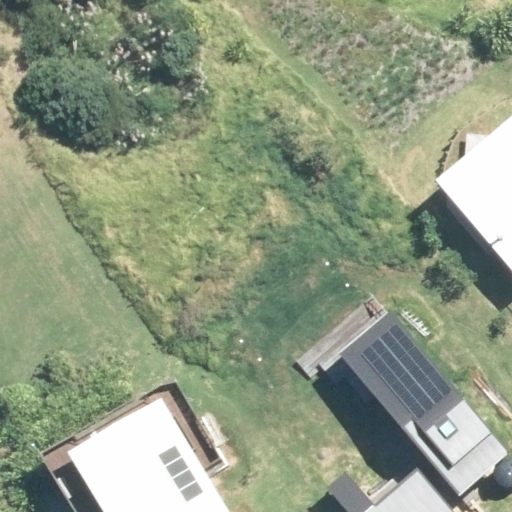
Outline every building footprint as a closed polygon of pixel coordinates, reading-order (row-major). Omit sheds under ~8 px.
[(511,126),(444,180),(511,265),(511,126)] [(510,454),(392,312),(341,354),(460,496),(510,454)] [(229,511),(161,398),(68,453),(104,511),(229,511)] [(511,459),(509,460),(505,461),(502,464),(500,468),(499,472),(499,476),(501,480),(504,482),(508,484),(511,485),(511,484),(511,459)] [(452,511),(417,471),(375,507),(345,473),(325,490),(344,511),(452,511)]
